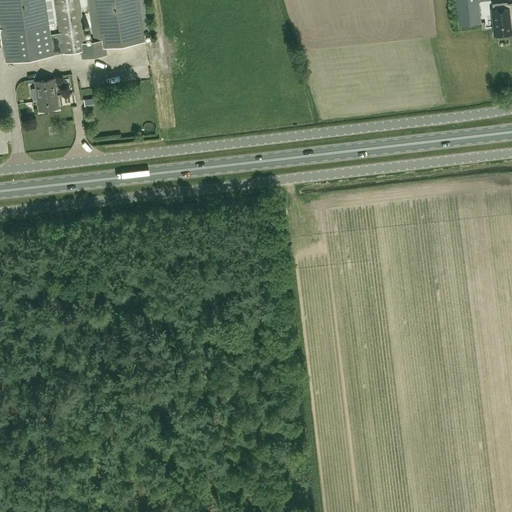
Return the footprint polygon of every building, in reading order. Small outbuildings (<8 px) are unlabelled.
[(63,52),(60,33),(50,34),(45,0),(0,0),(0,17),(7,61),(53,54),(63,52)] [(93,0),(99,40),(85,42),(79,0),(54,0),(60,33),(63,52),(63,53),(81,50),(83,57),(106,54),(105,46),(145,40),(138,0),(93,0)] [(478,0),(456,0),(459,25),(481,23),(478,0)] [(511,2),(507,3),(506,2),(493,3),(493,8),(491,8),(494,35),(500,35),(500,36),(507,36),(506,34),(511,34),(511,29),(511,27),(511,2)] [(54,78),(35,81),(39,110),(58,107),(54,78)] [(94,97),(84,99),(85,106),(95,105),(94,97)]
